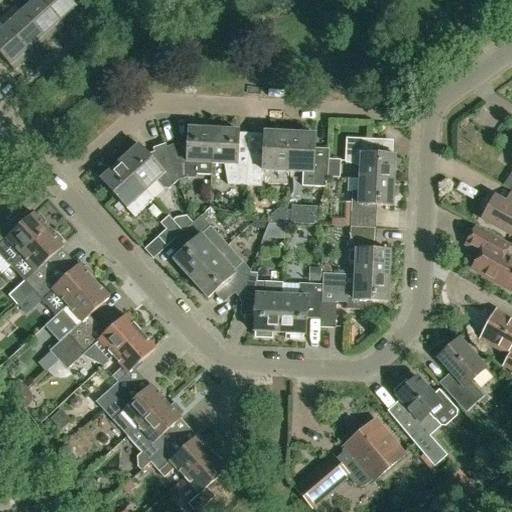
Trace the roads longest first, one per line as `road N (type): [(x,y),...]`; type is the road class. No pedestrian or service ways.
road 1 (residential): [(60,186),(220,359),(368,369),(420,319),(432,116)]
road 2 (residential): [(60,186),(152,103),(432,116)]
